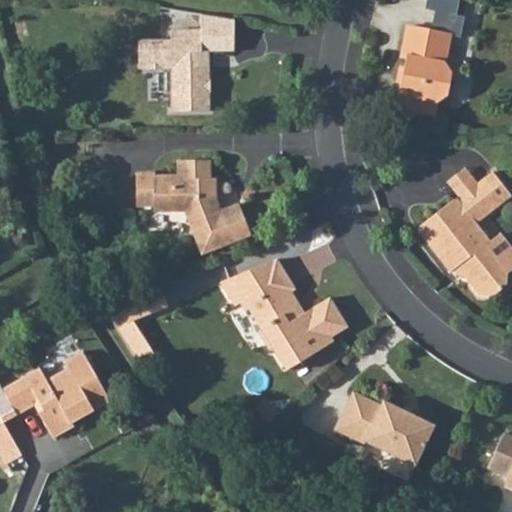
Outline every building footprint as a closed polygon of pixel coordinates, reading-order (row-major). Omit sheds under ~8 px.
[(435,0),(435,6),(441,7),(468,12),(470,0),(435,0)] [(441,7),(438,28),(457,32),(466,34),(469,14),(468,12),(441,7)] [(457,32),(438,28),(416,24),(410,51),(415,53),(414,63),(418,68),(417,77),(410,81),(406,101),(441,108),(444,96),(456,88),(460,75),(451,62),(457,32)] [(177,42),(142,44),(144,69),(178,69),(180,112),(218,109),(216,67),(200,67),(200,52),(208,52),(207,31),(177,32),(177,42)] [(160,171),(140,172),(143,206),(160,205),(160,213),(198,212),(215,254),(263,234),(250,206),(231,213),(226,200),(224,179),(215,179),(214,160),(183,161),(183,176),(160,176),(160,171)] [(454,178),(468,195),(484,183),(470,166),(454,178)] [(484,183),(468,195),(464,198),(461,195),(421,226),(455,268),(461,263),(487,295),(498,296),(509,286),(511,273),(489,243),(492,239),(480,223),(511,196),(511,187),(500,171),(484,183)] [(489,243),(511,273),(511,272),(511,243),(503,232),(492,239),(489,243)] [(282,260),(228,283),(240,307),(247,303),(251,311),(256,309),(269,328),(266,336),(271,346),(281,347),(293,365),(332,339),(331,334),(349,322),(332,294),(307,309),(293,289),(297,286),(282,260)] [(167,290),(131,304),(138,320),(172,306),(171,298),(167,290)] [(131,304),(114,312),(124,326),(138,320),(131,304)] [(39,348),(4,368),(18,392),(43,378),(47,385),(40,389),(55,416),(81,402),(78,397),(115,378),(88,330),(68,341),(71,347),(47,360),(39,348)] [(4,368),(0,361),(0,396),(2,401),(18,392),(4,368)] [(356,391),(338,430),(367,443),(369,438),(420,461),(438,421),(387,398),(384,402),(356,391)] [(0,407),(0,434),(5,444),(21,434),(5,405),(0,407)] [(511,438),(504,435),(487,470),(509,479),(506,487),(511,489),(511,438)]
